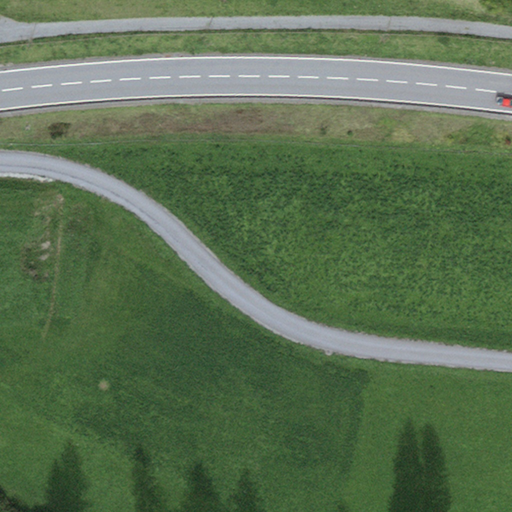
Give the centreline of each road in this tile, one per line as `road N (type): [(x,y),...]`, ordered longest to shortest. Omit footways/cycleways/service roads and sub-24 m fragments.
road 1 (track): [(0,162),(64,166),(97,179),(277,320),(320,337),(511,360)]
road 2 (primary): [(511,95),(255,76),(0,92)]
road 3 (track): [(511,32),(381,23),(27,31)]
